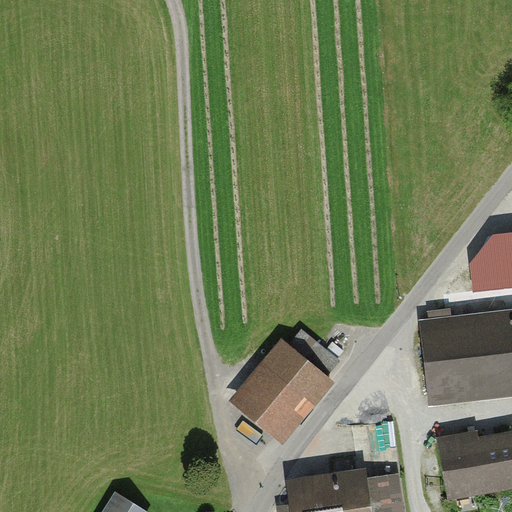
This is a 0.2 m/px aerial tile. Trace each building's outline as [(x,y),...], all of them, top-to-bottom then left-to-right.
[(511,398),(511,311),(425,320),(434,406),(511,398)] [(293,444),(341,384),(289,342),(240,402),(293,444)] [(452,503),(511,491),(511,437),(487,443),(484,427),(439,436),(452,503)] [(380,511),(375,471),(297,482),(301,511),(380,511)] [(148,511),(122,495),(110,511),(148,511)]
